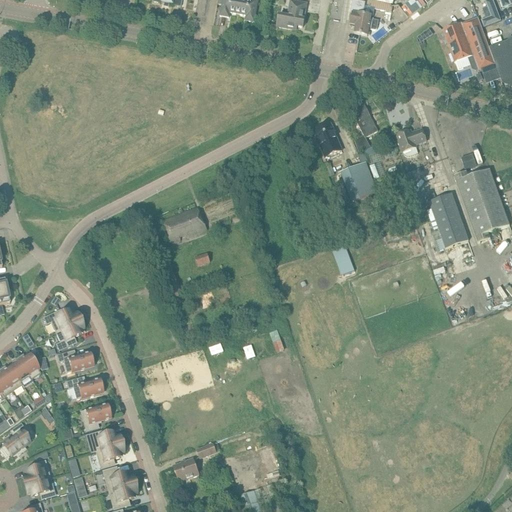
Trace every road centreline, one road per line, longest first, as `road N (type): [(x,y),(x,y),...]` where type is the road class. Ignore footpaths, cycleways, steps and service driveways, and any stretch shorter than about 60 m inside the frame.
road 1 (unclassified): [(53,269),(90,220),(297,114),(310,104),(320,68)]
road 2 (tertiary): [(34,13),(320,68)]
road 3 (unclassified): [(163,511),(100,327),(53,269)]
road 4 (tertiary): [(376,79),(511,113)]
